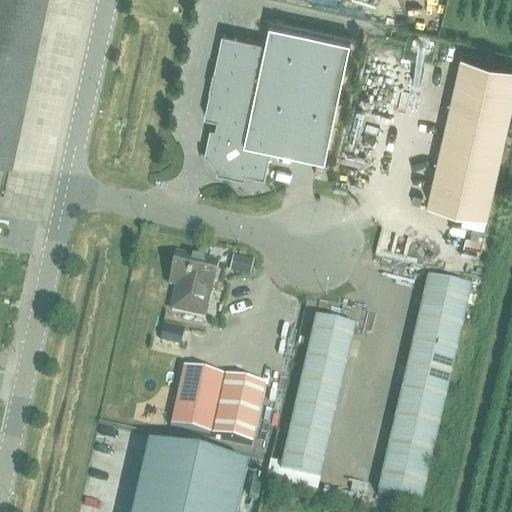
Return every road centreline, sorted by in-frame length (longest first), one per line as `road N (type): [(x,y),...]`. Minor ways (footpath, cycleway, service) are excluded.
road 1 (residential): [(69,187),(319,241),(390,295),(343,493)]
road 2 (tertiary): [(0,495),(69,187)]
road 3 (tertiary): [(69,187),(108,0)]
